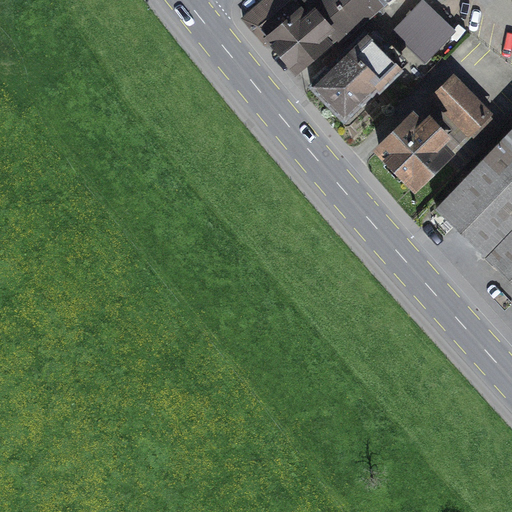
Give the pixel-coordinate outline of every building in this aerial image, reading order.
[(266,43),(270,40),(310,6),(335,36),(340,41),(386,2),(390,5),(395,0),(267,0),(246,19),(266,43)] [(452,33),(422,5),(397,32),(426,60),(452,33)] [(327,43),(335,36),(310,6),(270,40),(297,71),(328,45),(327,43)] [(366,33),(312,87),(345,120),(379,88),(382,91),(402,70),(366,33)] [(499,126),(453,79),(435,97),(481,144),(499,126)] [(413,117),(380,149),(416,187),(449,154),(439,145),(447,137),(430,120),(423,127),(413,117)] [(511,132),(439,209),(511,279),(511,132)]
